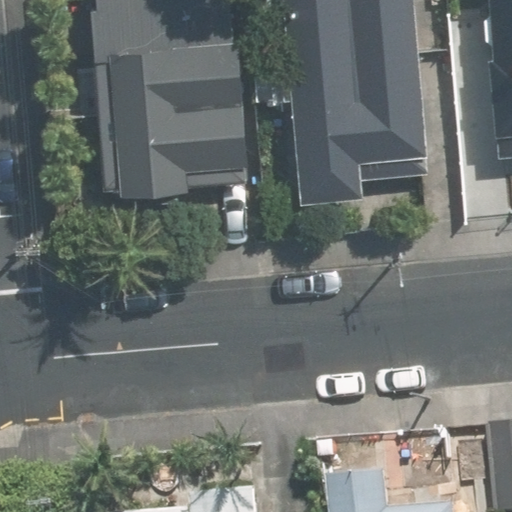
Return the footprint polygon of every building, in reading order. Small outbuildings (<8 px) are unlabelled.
[(183,161),(250,157),(239,0),(96,0),(108,166),(120,165),(122,189),(185,184),(183,161)] [(360,154),(428,150),(418,0),(286,0),(299,192),(363,188),(360,154)] [(511,0),(497,0),(506,126),(511,125),(511,0)] [(468,218),(511,214),(511,170),(510,146),(464,149),(468,218)] [(391,471),(326,477),(329,511),(468,511),(466,482),(392,488),(391,471)] [(263,511),(262,493),(108,503),(109,511),(263,511)]
